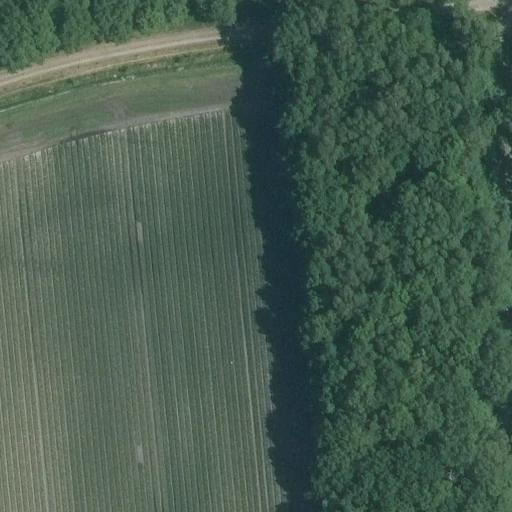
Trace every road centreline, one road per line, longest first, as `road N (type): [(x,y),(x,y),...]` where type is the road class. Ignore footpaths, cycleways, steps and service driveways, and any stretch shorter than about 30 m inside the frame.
road 1 (track): [(0,86),(253,33),(511,1)]
road 2 (track): [(511,344),(488,2)]
